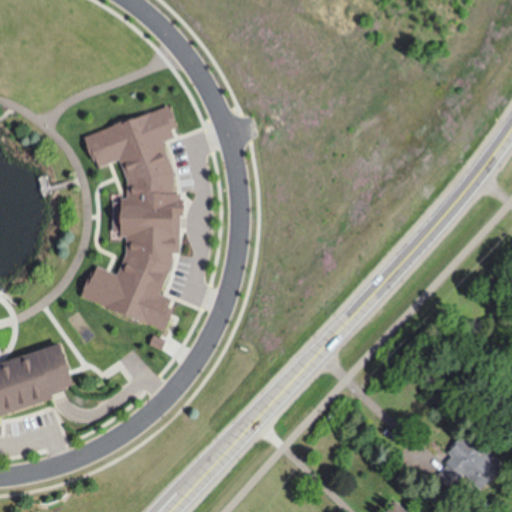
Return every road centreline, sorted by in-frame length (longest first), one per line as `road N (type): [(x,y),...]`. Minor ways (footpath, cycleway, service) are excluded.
road 1 (residential): [(135,0),(194,61),(233,132),(243,204),(235,274),(213,341),(168,398),(78,458),(0,478)]
road 2 (primary): [(171,511),(450,218),(511,140)]
